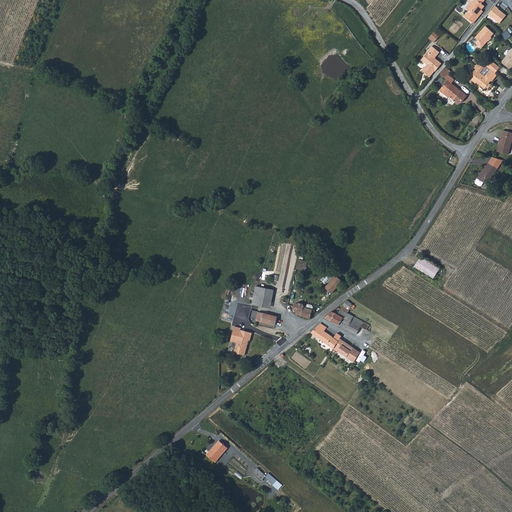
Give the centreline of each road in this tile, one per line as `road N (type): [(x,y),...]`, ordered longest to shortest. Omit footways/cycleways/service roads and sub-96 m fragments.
road 1 (tertiary): [(89,511),(404,251),(466,157)]
road 2 (track): [(296,511),(314,486),(300,469),(349,403),(405,445),(511,324)]
road 3 (unclassified): [(349,0),(372,25),(427,123),(466,157)]
road 4 (track): [(508,331),(443,289),(452,266),(411,244)]
